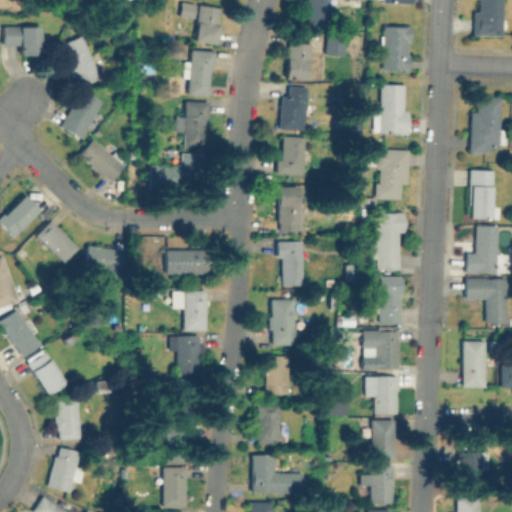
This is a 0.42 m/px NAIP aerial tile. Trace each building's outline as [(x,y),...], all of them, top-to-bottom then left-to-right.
[(328,0),(328,25),(305,25),(305,0),(328,0)] [(501,0),(500,36),(472,35),(472,11),(478,11),(478,0),(501,0)] [(217,25),(214,43),(193,40),(196,22),(194,21),(194,18),(178,15),(180,1),(219,7),(216,25),(217,25)] [(409,27),(407,70),(380,69),(383,25),(409,27)] [(39,26),(38,54),(19,54),(19,44),(1,44),(1,26),(39,26)] [(308,34),(307,44),(309,44),(306,80),(284,78),(287,41),(290,41),(291,33),(308,34)] [(345,36),(343,56),(323,54),(326,34),(345,36)] [(99,76),(72,88),(65,72),(72,69),(61,43),(81,35),(99,76)] [(213,52),(212,68),(209,67),(206,96),(184,93),(189,49),(213,52)] [(318,54),(317,68),(310,67),(311,54),(318,54)] [(407,110),(406,132),(371,131),(372,111),(378,111),(379,83),(403,84),(403,110),(407,110)] [(306,86),(303,115),(299,115),(298,129),(277,127),(280,96),(286,96),(287,85),(306,86)] [(101,100),(80,137),(59,125),(72,101),(75,102),(82,89),(101,100)] [(499,96),(497,129),(506,129),(505,144),(498,144),(498,147),(488,146),(488,152),(466,151),(468,111),(474,111),(475,95),(499,96)] [(207,101),(206,129),(202,129),(201,147),(181,146),(181,131),(174,130),(175,116),(183,116),(184,100),(207,101)] [(303,136),(300,174),(275,172),(276,159),(279,159),(281,135),(303,136)] [(92,138),(110,154),(114,150),(123,158),(119,163),(122,166),(109,180),(102,173),(100,174),(77,153),(92,138)] [(407,149),(405,183),(400,183),(399,198),(373,197),(374,182),(377,182),(378,168),(374,167),(375,165),(368,164),(369,150),(375,150),(375,147),(407,149)] [(199,152),(199,170),(190,170),(191,187),(147,187),(147,164),(179,164),(179,152),(199,152)] [(496,206),(495,218),(469,218),(470,203),(467,203),(468,169),(492,169),(491,206),(496,206)] [(298,187),(298,230),(276,230),(276,187),(298,187)] [(37,209),(11,234),(0,223),(0,215),(2,213),(3,214),(23,195),(37,209)] [(402,212),(403,231),(397,231),(398,268),(375,268),(375,212),(402,212)] [(74,246),(60,261),(34,235),(48,220),(74,246)] [(496,225),(495,253),(501,253),(500,271),(495,271),(495,273),(465,272),(465,252),(473,252),(474,225),(496,225)] [(300,240),(302,285),(281,286),(280,257),(276,257),(275,241),(300,240)] [(121,249),(117,282),(93,279),(95,266),(82,265),(85,244),(121,249)] [(206,249),(206,272),(164,272),(164,249),(206,249)] [(16,301),(0,305),(0,256),(1,256),(16,301)] [(356,264),(357,285),(344,285),(343,264),(356,264)] [(399,275),(399,322),(376,323),(375,275),(399,275)] [(504,278),(504,321),(483,321),(484,297),(465,297),(465,276),(486,276),(486,278),(504,278)] [(27,296),(22,286),(32,281),(37,291),(27,296)] [(204,290),(204,329),(181,329),(181,290),(204,290)] [(292,298),(292,343),(270,343),(270,298),(292,298)] [(36,343),(20,355),(0,325),(0,317),(13,309),(36,343)] [(353,315),(353,325),(340,325),(340,315),(353,315)] [(344,328),(344,337),(335,337),(335,329),(344,328)] [(396,330),(396,368),(373,368),(373,357),(361,357),(361,330),(396,330)] [(57,340),(67,332),(75,341),(65,349),(57,340)] [(196,335),(196,372),(174,372),(174,335),(196,335)] [(486,341),(484,386),(458,385),(460,340),(486,341)] [(62,382),(45,394),(25,364),(42,352),(62,382)] [(286,355),(286,393),(263,393),(263,356),(286,355)] [(511,385),(500,385),(500,363),(511,363),(511,385)] [(395,377),(394,412),(373,412),(373,394),(362,394),(362,381),(373,381),(373,376),(395,377)] [(194,378),(194,418),(167,418),(167,378),(194,378)] [(95,395),(95,381),(108,381),(108,395),(95,395)] [(75,399),(78,436),(57,438),(56,430),(55,430),(53,415),(55,414),(54,400),(75,399)] [(329,414),(329,401),(344,401),(344,414),(329,414)] [(277,404),(277,442),(255,442),(256,404),(277,404)] [(370,459),(370,419),(392,419),(392,459),(370,459)] [(186,424),(186,461),(164,461),(164,424),(186,424)] [(77,452),(73,466),(81,468),(75,492),(45,485),(53,456),(56,456),(58,447),(77,452)] [(485,452),(484,468),(479,468),(478,488),(455,488),(456,452),(485,452)] [(302,472),(301,492),(250,491),(250,454),(272,454),(272,472),(302,472)] [(184,467),(184,505),(161,505),(161,467),(184,467)] [(392,467),(391,502),(371,501),(371,484),(358,484),(358,475),(371,475),(371,467),(392,467)] [(66,511),(33,511),(31,510),(41,495),(66,511)] [(476,496),(476,511),(453,511),(453,496),(476,496)] [(270,501),(270,511),(247,511),(247,501),(270,501)]
